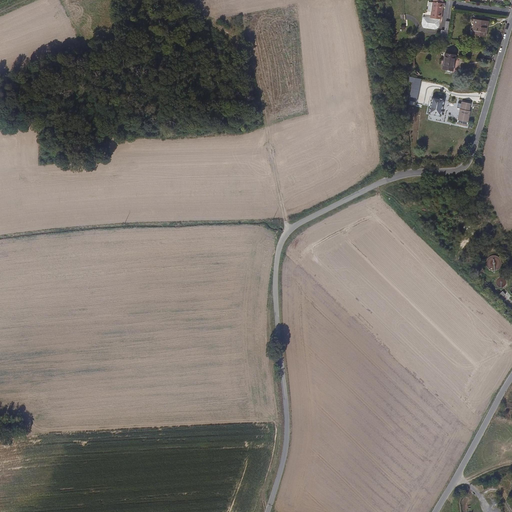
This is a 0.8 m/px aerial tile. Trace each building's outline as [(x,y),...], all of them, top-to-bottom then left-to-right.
[(440,20),(441,8),(443,8),(443,4),(441,4),(441,0),(440,0),(431,0),(432,4),(427,3),(426,13),(430,13),(429,19),(421,19),(421,24),(423,30),(434,30),(438,26),(439,20),(440,20)] [(486,34),(488,24),(486,23),(487,18),(475,15),(472,32),(486,34)] [(452,67),(455,51),(445,49),(443,65),(446,66),(452,67)] [(417,103),(421,87),(413,85),(409,101),(417,103)] [(444,101),(433,98),(429,116),(441,119),(444,101)] [(458,122),(468,124),(471,104),(462,103),(462,104),(458,104),(457,109),(460,109),(458,122)]
